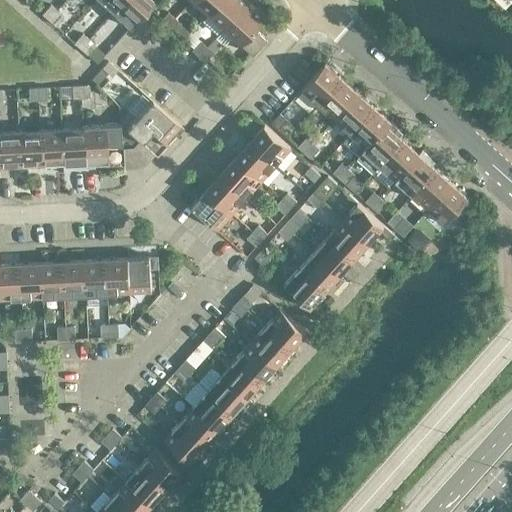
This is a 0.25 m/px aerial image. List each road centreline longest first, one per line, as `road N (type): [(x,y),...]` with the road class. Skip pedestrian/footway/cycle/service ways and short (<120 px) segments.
road 1 (residential): [(82,432),(203,295),(209,278),(139,206)]
road 2 (residential): [(499,173),(314,8)]
road 3 (residential): [(218,118),(314,8)]
road 4 (residential): [(0,219),(139,206)]
